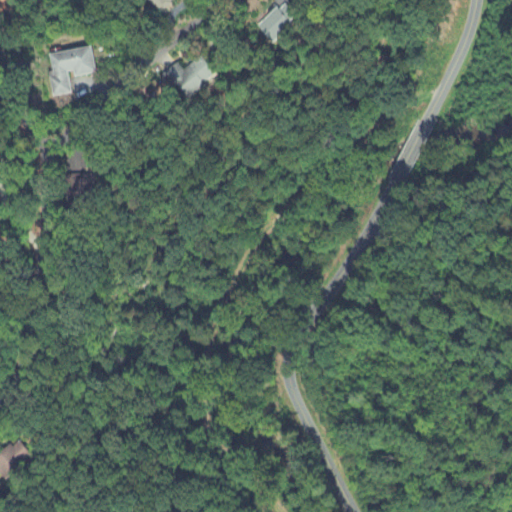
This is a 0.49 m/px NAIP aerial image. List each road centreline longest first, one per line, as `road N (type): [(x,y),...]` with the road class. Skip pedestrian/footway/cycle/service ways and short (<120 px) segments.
road 1 (tertiary): [(351,511),(285,362),(414,136),(474,0)]
road 2 (residential): [(240,0),(48,148),(25,384),(0,402)]
